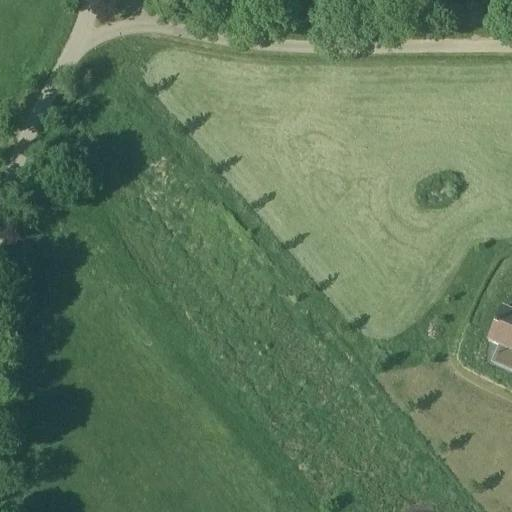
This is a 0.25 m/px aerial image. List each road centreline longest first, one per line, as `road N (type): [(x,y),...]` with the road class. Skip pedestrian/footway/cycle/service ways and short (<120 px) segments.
road 1 (unclassified): [(0,407),(4,230),(18,150),(76,47)]
road 2 (unclassified): [(511,44),(266,46),(155,23)]
